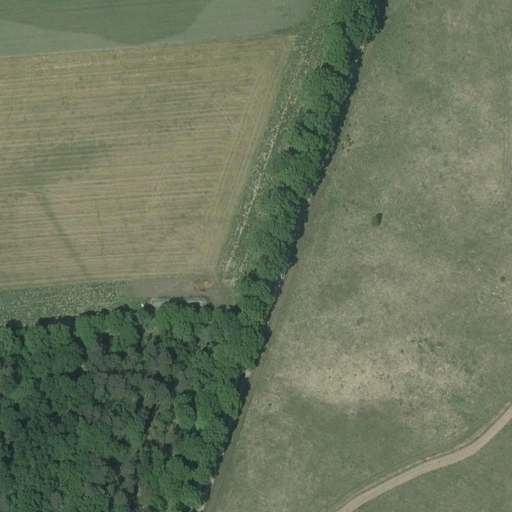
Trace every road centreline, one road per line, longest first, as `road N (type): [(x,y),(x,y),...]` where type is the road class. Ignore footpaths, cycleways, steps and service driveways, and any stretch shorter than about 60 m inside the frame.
road 1 (track): [(377,0),(198,511)]
road 2 (track): [(0,347),(229,326),(260,334)]
road 3 (track): [(326,511),(357,486),(462,438),(511,392)]
